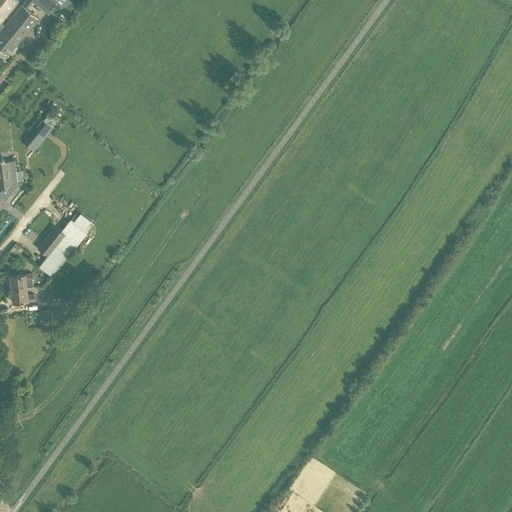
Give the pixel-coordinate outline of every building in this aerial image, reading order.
[(4,25),(1,29),(0,31),(0,46),(8,54),(39,17),(27,8),(33,1),(49,13),(56,4),(66,11),(53,0),(25,0),(23,3),(22,3),(4,25)] [(0,0),(0,27),(1,29),(4,25),(0,22),(18,0),(0,0)] [(70,0),(53,0),(66,11),(73,2),(70,0)] [(43,119),(24,143),(34,150),(53,127),(43,119)] [(11,160),(7,160),(2,157),(0,159),(0,185),(1,185),(4,187),(0,192),(0,195),(5,200),(18,185),(18,183),(16,160),(11,160)] [(74,219),(68,227),(64,232),(55,225),(39,246),(47,253),(39,265),(53,276),(81,237),(91,223),(81,215),(76,221),(74,219)] [(73,253),(67,260),(75,266),(80,258),(73,253)] [(10,274),(11,287),(27,286),(34,285),(33,272),(10,274)] [(27,286),(11,287),(13,301),(35,299),(35,293),(28,293),(27,286)] [(39,309),(40,322),(52,321),(51,308),(39,309)]
